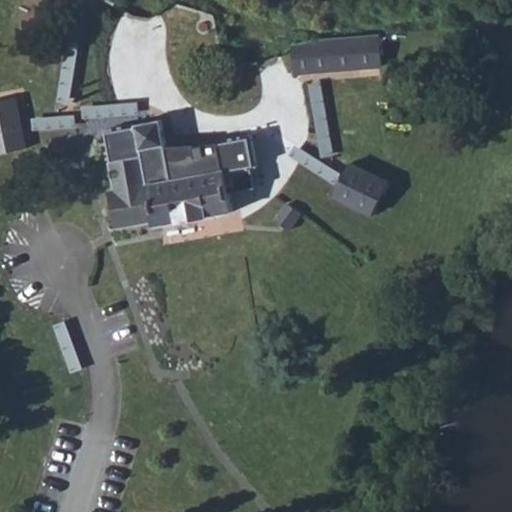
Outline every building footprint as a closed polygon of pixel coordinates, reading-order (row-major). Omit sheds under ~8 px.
[(328,38),(333,71),(365,66),(362,35),(328,38)] [(333,71),(328,38),(294,42),(295,77),(333,71)] [(25,149),(14,98),(0,100),(0,165),(4,165),(2,153),(25,149)] [(86,102),(86,115),(111,115),(111,125),(135,124),(134,101),(86,102)] [(152,220),(152,224),(234,211),(228,172),(257,167),(252,134),(166,149),(161,120),(105,130),(110,157),(108,158),(113,188),(109,189),(115,227),(152,220)] [(334,196),(372,214),(388,183),(350,164),(334,196)]
